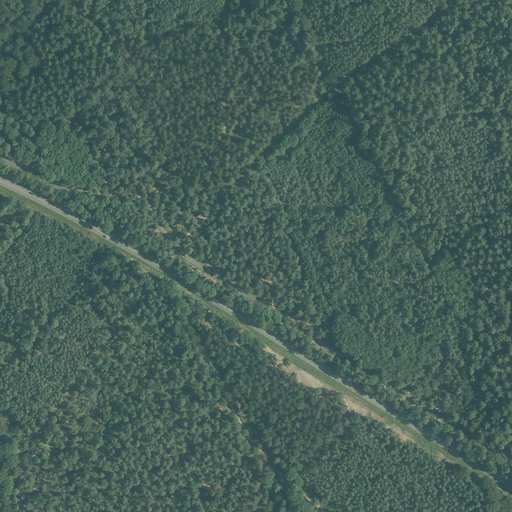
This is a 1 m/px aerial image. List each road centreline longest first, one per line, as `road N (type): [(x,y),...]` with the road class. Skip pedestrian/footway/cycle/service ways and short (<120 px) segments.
road 1 (unclassified): [(511,461),(191,261),(144,211),(69,192),(0,158)]
road 2 (primary): [(511,486),(131,249),(0,180)]
road 3 (track): [(289,0),(511,424)]
road 4 (track): [(455,0),(334,84),(222,195)]
road 5 (track): [(226,0),(222,195),(175,247)]
road 6 (track): [(164,290),(300,511)]
road 7 (track): [(0,481),(139,295),(164,290)]
road 8 (track): [(220,198),(147,157),(149,114),(106,45),(94,0)]
road 9 (track): [(114,200),(0,2)]
road 10 (track): [(261,156),(286,204),(324,212),(352,204),(398,208)]
